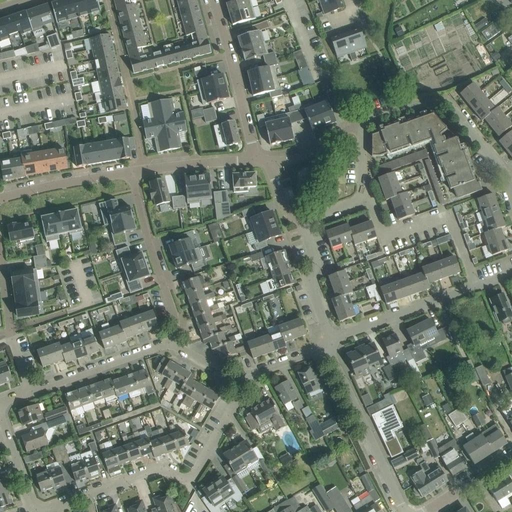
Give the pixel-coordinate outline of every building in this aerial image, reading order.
[(73,0),(64,0),(62,1),(68,21),(78,17),(73,0)] [(85,0),(73,0),(78,17),(89,14),(85,0)] [(97,0),(85,0),(89,14),(100,11),(97,0)] [(113,0),(116,9),(130,5),(129,0),(113,0)] [(226,4),(229,15),(252,8),(249,0),(239,0),(228,3),(226,4)] [(340,0),(320,0),(325,14),(342,8),(343,9),(340,0)] [(460,0),(454,0),(458,8),(463,6),(460,0)] [(68,21),(62,1),(51,4),(57,24),(68,21)] [(179,7),(182,21),(201,16),(197,2),(179,7)] [(131,5),(130,5),(116,9),(120,23),(139,18),(135,4),(131,5)] [(37,9),(43,25),(53,22),(48,6),(37,9)] [(255,19),(252,8),(229,15),(232,26),(255,19)] [(43,25),(37,9),(26,13),(26,12),(25,12),(32,32),(32,33),(44,29),(43,25)] [(21,35),(32,32),(25,12),(14,16),(19,32),(21,35)] [(3,19),(9,35),(19,32),(14,16),(3,19)] [(191,34),(205,31),(201,16),(182,21),(186,36),(191,35),(191,34)] [(142,32),(139,18),(120,23),(124,37),(142,32)] [(3,19),(0,20),(0,42),(10,39),(9,35),(3,19)] [(237,38),(241,50),(264,43),(261,31),(269,28),(267,21),(258,24),(252,26),(253,33),(237,38)] [(351,52),(354,51),(366,47),(360,30),(360,29),(345,34),(351,52)] [(193,44),(183,47),(187,60),(211,53),(205,31),(191,34),(191,35),(193,44)] [(124,37),(127,51),(142,47),(142,48),(146,47),(142,32),(124,37)] [(92,50),(112,45),(110,34),(90,39),(90,41),(92,50)] [(349,53),(351,52),(345,34),(330,39),(330,40),(331,39),(337,57),(349,53)] [(47,38),(50,50),(60,47),(59,43),(57,35),(47,38)] [(264,62),(276,59),(274,53),(268,54),(264,43),(241,50),(244,61),(263,56),(264,62)] [(94,60),(115,56),(112,45),(92,50),(94,60)] [(26,48),(28,55),(34,53),(32,46),(26,48)] [(144,57),(142,48),(142,47),(127,51),(134,74),(157,68),(158,68),(154,54),(153,54),(153,55),(144,57)] [(154,54),(158,68),(160,67),(162,66),(164,66),(187,60),(183,47),(160,53),(160,52),(159,53),(157,53),(154,54)] [(20,50),(22,56),(28,55),(26,48),(20,50)] [(301,50),(293,54),(295,59),(303,56),(301,50)] [(97,71),(117,67),(115,56),(94,60),(97,71)] [(276,59),(264,62),(266,68),(247,72),(250,84),(276,78),(273,66),(278,65),(276,59)] [(205,66),(194,69),(196,78),(207,75),(205,66)] [(99,82),(119,77),(117,67),(97,71),(99,82)] [(196,81),(199,93),(225,87),(222,74),(196,81)] [(311,75),(300,79),(303,85),(304,88),(314,84),(311,75)] [(119,77),(99,82),(101,92),(122,88),(119,77)] [(276,78),(250,84),(253,96),(269,93),(270,99),(282,96),(280,90),(279,90),(276,78)] [(499,84),(503,89),(507,86),(503,81),(499,84)] [(467,103),(480,93),(473,84),(460,94),(467,103)] [(511,91),(507,86),(503,89),(508,94),(511,91)] [(228,99),(225,87),(199,93),(202,105),(228,99)] [(122,88),(101,92),(104,103),(124,99),(122,88)] [(337,102),(332,91),(326,94),(331,105),(337,102)] [(467,103),(474,112),(487,102),(480,93),(467,103)] [(124,99),(104,103),(106,114),(127,109),(126,109),(124,99)] [(172,99),(160,102),(165,126),(185,122),(183,112),(175,114),(172,99)] [(327,100),(315,104),(324,127),(336,122),(327,100)] [(142,120),(144,130),(165,126),(160,102),(148,104),(147,104),(150,119),(142,120)] [(494,110),(487,102),(474,112),(481,121),(494,110)] [(300,104),(294,106),(298,118),(304,116),(300,104)] [(324,127),(315,104),(303,109),(312,131),(324,127)] [(298,118),(294,106),(288,108),(292,120),(298,118)] [(202,111),(204,117),(215,114),(214,108),(202,111)] [(484,119),(491,128),(504,118),(497,108),(494,110),(481,121),(482,121),(484,119)] [(453,188),(457,197),(465,194),(466,196),(481,190),(479,182),(476,183),(464,151),(462,152),(457,138),(445,142),(444,137),(441,138),(440,135),(446,130),(432,113),(413,120),(412,117),(383,128),(384,130),(372,135),(372,157),(380,157),(420,142),(421,144),(433,139),(435,145),(433,146),(436,156),(438,156),(450,190),(453,188)] [(217,120),(215,114),(204,117),(205,123),(217,120)] [(270,146),(282,143),(277,121),(276,116),(264,119),(263,115),(256,116),(259,128),(265,126),(270,146)] [(277,121),(282,143),(294,140),(289,118),(277,121)] [(511,126),(504,118),(491,128),(499,137),(511,126)] [(220,125),(223,138),(225,138),(227,147),(240,144),(234,121),(220,125)] [(185,122),(165,126),(169,151),(182,148),(179,133),(187,132),(185,122)] [(157,153),(169,151),(165,126),(144,130),(146,140),(154,138),(157,153)] [(511,145),(511,131),(499,142),(506,151),(511,145)] [(117,141),(120,160),(131,158),(130,151),(136,150),(134,138),(117,141)] [(106,142),(109,162),(120,160),(117,141),(106,142)] [(98,164),(109,162),(106,142),(95,144),(98,164)] [(98,164),(95,144),(84,146),(88,166),(98,164)] [(84,146),(74,148),(77,167),(88,166),(84,146)] [(25,176),(36,174),(32,153),(32,150),(20,152),(21,159),(22,159),(25,176)] [(64,150),(54,151),(57,170),(68,168),(64,150)] [(376,168),(378,175),(428,157),(426,150),(376,168)] [(43,151),(32,153),(36,174),(46,172),(43,153),(43,151)] [(57,170),(54,151),(43,153),(46,172),(57,170)] [(0,163),(3,181),(15,179),(11,161),(11,158),(0,160),(0,163)] [(25,178),(25,176),(22,159),(21,159),(11,161),(15,179),(25,178)] [(444,203),(429,159),(424,161),(440,204),(444,203)] [(240,174),(232,175),(234,193),(248,192),(248,188),(256,187),(255,173),(247,174),(247,173),(240,174)] [(394,173),(378,178),(382,190),(398,184),(394,173)] [(199,201),(200,201),(212,199),(209,175),(197,176),(199,201)] [(199,201),(197,176),(184,177),(187,204),(200,203),(200,201),(199,201)] [(150,183),(151,190),(150,190),(152,200),(154,200),(156,206),(169,202),(163,180),(150,183)] [(386,201),(391,199),(406,193),(401,194),(398,184),(382,190),(386,201)] [(227,191),(220,192),(221,204),(228,203),(227,191)] [(215,205),(221,204),(220,192),(213,193),(215,205)] [(406,193),(391,199),(394,210),(410,204),(406,193)] [(497,205),(493,194),(477,200),(481,211),(497,205)] [(109,225),(133,219),(129,206),(119,209),(116,200),(99,204),(104,226),(109,225)] [(410,204),(394,210),(398,221),(414,215),(410,204)] [(485,222),(501,216),(497,205),(481,211),(485,222)] [(241,212),(244,218),(255,214),(253,208),(241,212)] [(77,210),(65,212),(70,233),(69,233),(69,235),(82,232),(77,210)] [(70,233),(65,212),(54,215),(53,215),(58,235),(69,233),(70,233)] [(253,232),(276,224),(272,212),(249,220),(253,232)] [(59,240),(58,235),(53,215),(44,217),(41,218),(46,243),(59,240)] [(505,227),(501,216),(485,222),(489,232),(484,234),(500,229),(505,227)] [(114,246),(127,243),(125,233),(136,231),(133,219),(109,225),(114,246)] [(371,222),(360,225),(366,241),(377,238),(371,222)] [(11,242),(19,240),(20,242),(34,239),(30,223),(17,226),(17,224),(8,226),(11,242)] [(217,223),(208,226),(212,238),(220,235),(217,223)] [(276,224),(253,232),(257,243),(254,245),(256,251),(267,247),(265,241),(280,235),(276,224)] [(347,225),(337,228),(342,244),(352,241),(347,225)] [(354,246),(366,241),(360,225),(349,229),(348,225),(347,225),(352,241),(354,246)] [(337,228),(325,233),(331,248),(342,244),(337,228)] [(488,245),(504,239),(500,229),(484,234),(488,245)] [(181,235),(183,241),(169,246),(173,257),(194,250),(190,239),(194,237),(192,231),(181,235)] [(508,250),(504,239),(488,245),(492,256),(508,250)] [(118,258),(123,272),(146,265),(142,253),(131,256),(130,254),(128,247),(115,251),(118,258)] [(198,248),(194,250),(173,257),(177,269),(191,264),(193,270),(204,266),(198,248)] [(265,257),(270,269),(286,263),(288,262),(284,250),(265,257)] [(259,253),(250,256),(252,262),(264,258),(262,252),(259,253)] [(460,273),(455,257),(444,261),(449,277),(460,273)] [(439,280),(449,277),(444,261),(433,265),(439,280)] [(270,269),(273,279),(290,273),(286,263),(270,269)] [(150,276),(146,265),(123,272),(128,287),(130,294),(142,289),(140,283),(139,280),(150,276)] [(428,284),(439,280),(433,265),(422,269),(423,273),(428,284)] [(36,269),(35,269),(11,273),(13,284),(38,280),(36,269)] [(328,277),(332,287),(348,282),(344,271),(328,277)] [(277,290),(290,285),(294,284),(290,273),(273,279),(277,290)] [(423,273),(413,277),(419,293),(429,289),(428,284),(423,273)] [(209,282),(205,283),(202,276),(182,283),(186,295),(202,289),(202,290),(211,286),(209,282)] [(408,297),(419,293),(413,277),(402,281),(408,297)] [(40,292),(38,280),(13,284),(13,285),(14,285),(15,295),(40,292)] [(229,281),(222,284),(225,290),(232,288),(229,281)] [(397,301),(408,297),(402,281),(391,285),(397,301)] [(352,293),(348,282),(332,287),(336,298),(352,293)] [(386,305),(397,301),(391,285),(380,289),(386,305)] [(186,295),(191,306),(206,301),(215,298),(213,293),(204,296),(202,290),(202,289),(186,295)] [(40,292),(15,295),(17,305),(16,305),(16,306),(36,303),(41,303),(40,292)] [(107,302),(124,297),(122,292),(106,298),(107,302)] [(331,300),(335,311),(351,305),(348,295),(352,294),(352,293),(336,298),(331,300)] [(511,314),(503,294),(503,295),(502,293),(496,296),(497,297),(490,300),(495,312),(493,313),(496,321),(498,320),(499,322),(502,321),(503,325),(511,322),(510,318),(511,316),(511,314)] [(208,307),(206,301),(191,306),(195,318),(210,312),(219,309),(217,304),(208,307)] [(38,315),(36,303),(16,306),(18,318),(38,315)] [(355,316),(351,305),(335,311),(339,322),(355,316)] [(158,327),(153,311),(142,315),(148,331),(158,327)] [(195,318),(199,329),(223,320),(221,316),(212,319),(210,312),(195,318)] [(137,335),(148,331),(142,315),(131,319),(137,335)] [(120,323),(121,326),(126,339),(137,335),(131,319),(120,323)] [(306,335),(300,319),(289,323),(295,339),(306,335)] [(223,320),(199,329),(197,329),(199,336),(201,335),(203,340),(223,333),(227,331),(225,327),(216,330),(214,324),(223,320)] [(430,320),(418,325),(426,341),(433,338),(436,344),(447,339),(442,329),(436,332),(430,320)] [(284,343),(295,339),(289,323),(278,327),(284,343)] [(406,346),(413,359),(415,364),(426,358),(419,344),(426,341),(418,325),(407,331),(413,343),(406,346)] [(127,342),(126,339),(121,326),(110,330),(116,346),(127,342)] [(286,347),(284,343),(278,327),(280,332),(269,336),(275,351),(286,347)] [(99,334),(105,350),(116,346),(110,330),(99,334)] [(209,343),(212,350),(232,342),(236,341),(234,336),(225,339),(223,333),(203,340),(204,345),(209,343)] [(406,360),(395,335),(382,340),(390,357),(396,354),(400,363),(406,360)] [(82,340),(88,356),(99,352),(93,336),(82,340)] [(264,355),(275,351),(269,336),(258,339),(264,355)] [(258,339),(247,343),(253,359),(264,355),(258,339)] [(77,360),(88,356),(82,340),(71,344),(77,360)] [(239,353),(245,351),(243,346),(234,350),(232,342),(212,350),(213,354),(218,352),(221,360),(239,353)] [(66,363),(61,347),(59,344),(48,348),(53,364),(64,360),(66,364),(66,363)] [(71,344),(61,347),(66,363),(77,360),(71,344)] [(373,344),(360,350),(368,368),(374,365),(376,369),(383,367),(373,344)] [(43,368),(53,364),(48,348),(37,352),(43,368)] [(360,350),(347,355),(357,377),(363,375),(364,377),(371,375),(368,368),(360,350)] [(455,355),(452,362),(459,365),(462,358),(455,355)] [(167,390),(172,382),(180,367),(169,361),(169,362),(163,358),(155,371),(162,375),(168,379),(163,388),(167,390)] [(413,359),(407,362),(414,375),(419,372),(415,364),(413,359)] [(7,366),(5,362),(0,363),(0,365),(1,368),(0,368),(0,384),(12,380),(7,366)] [(389,382),(396,378),(390,365),(382,369),(389,382)] [(482,365),(474,368),(482,386),(489,382),(482,365)] [(511,365),(502,370),(505,377),(511,373),(511,365)] [(178,385),(173,393),(170,398),(174,400),(180,392),(190,373),(180,367),(172,382),(178,385)] [(304,371),(298,373),(307,395),(324,388),(321,380),(317,372),(316,372),(313,373),(312,369),(307,367),(303,369),(304,371)] [(142,389),(144,397),(154,393),(146,370),(134,374),(140,390),(142,389)] [(181,404),(185,406),(198,384),(192,380),(195,376),(190,373),(180,392),(186,395),(181,404)] [(510,403),(500,409),(511,427),(511,373),(505,377),(511,393),(511,396),(508,400),(510,403)] [(123,378),(128,394),(130,398),(141,394),(140,390),(134,374),(123,378)] [(112,382),(116,395),(117,398),(128,394),(123,378),(112,382)] [(111,379),(99,383),(105,399),(116,395),(112,382),(111,379)] [(278,386),(275,388),(288,412),(294,409),(296,411),(303,407),(288,381),(283,383),(282,380),(277,383),(278,386)] [(99,383),(88,387),(93,403),(105,399),(99,383)] [(209,390),(198,384),(185,406),(189,408),(194,400),(200,404),(209,390)] [(88,387),(76,392),(82,407),(93,403),(88,387)] [(205,406),(212,410),(220,396),(209,390),(200,404),(196,412),(200,415),(205,406)] [(76,409),(82,407),(76,392),(65,396),(73,417),(78,416),(76,409)] [(390,397),(385,400),(376,404),(380,411),(394,405),(390,397)] [(280,416),(270,399),(250,410),(260,427),(270,421),(276,432),(285,427),(279,416),(280,416)] [(18,412),(23,426),(43,419),(38,405),(18,412)] [(403,428),(392,405),(380,411),(371,416),(372,416),(372,415),(380,412),(385,422),(380,425),(381,428),(378,429),(379,432),(391,458),(403,453),(393,432),(403,428)] [(64,416),(68,415),(65,407),(55,411),(55,413),(44,417),(47,423),(50,422),(64,417),(64,416)] [(448,416),(456,428),(467,421),(459,409),(448,416)] [(479,413),(472,416),(477,427),(484,424),(479,413)] [(171,415),(165,417),(169,426),(173,424),(174,424),(171,415)] [(324,436),(322,432),(319,426),(313,416),(306,419),(312,430),(309,432),(315,442),(324,436)] [(67,424),(64,417),(50,422),(53,428),(67,424)] [(333,418),(319,426),(322,432),(336,424),(333,418)] [(41,431),(22,437),(27,452),(48,444),(45,436),(48,430),(53,428),(50,422),(47,423),(46,423),(45,423),(39,425),(41,431)] [(341,422),(336,424),(322,432),(324,436),(343,426),(341,422)] [(84,424),(76,427),(79,435),(91,431),(89,427),(85,428),(84,424)] [(177,450),(189,446),(184,431),(177,433),(173,424),(169,426),(172,435),(177,450)] [(495,425),(482,434),(486,439),(493,452),(507,444),(495,425)] [(157,430),(161,439),(166,454),(177,450),(172,435),(165,437),(162,428),(157,430)] [(130,445),(126,436),(125,431),(120,432),(125,446),(130,462),(141,457),(136,442),(130,445)] [(155,458),(148,438),(141,441),(138,432),(133,433),(136,442),(141,457),(149,455),(150,460),(155,458)] [(146,434),(148,438),(155,458),(166,454),(161,439),(154,441),(151,432),(146,434)] [(474,465),(493,452),(486,439),(482,434),(481,434),(482,435),(476,439),(472,434),(465,438),(469,444),(463,447),(474,465)] [(434,459),(440,456),(441,456),(438,449),(433,439),(426,442),(434,459)] [(110,441),(113,450),(114,450),(119,465),(130,462),(125,446),(118,449),(115,440),(110,441)] [(453,440),(438,449),(441,456),(440,456),(446,466),(452,476),(465,468),(454,451),(458,448),(453,440)] [(257,460),(246,441),(235,448),(246,467),(257,460)] [(94,442),(88,444),(93,459),(83,462),(88,478),(88,480),(101,475),(97,465),(102,464),(94,442)] [(63,444),(58,446),(60,452),(66,450),(63,444)] [(121,470),(119,465),(114,450),(113,450),(107,453),(103,444),(99,446),(108,472),(113,471),(114,473),(121,470)] [(63,461),(60,452),(58,446),(51,449),(56,463),(63,461)] [(235,474),(246,467),(235,448),(223,455),(235,474)] [(416,449),(403,455),(407,462),(419,456),(416,449)] [(66,450),(60,452),(63,461),(64,464),(70,462),(66,450)] [(41,452),(29,456),(31,462),(43,458),(41,452)] [(288,454),(279,459),(283,466),(292,461),(288,454)] [(322,454),(315,458),(317,462),(324,458),(322,454)] [(264,459),(258,462),(266,475),(271,472),(264,459)] [(70,465),(76,482),(88,478),(83,462),(82,461),(70,465)] [(419,464),(422,470),(428,483),(431,482),(435,489),(448,481),(438,466),(432,470),(426,461),(419,464)] [(48,472),(53,488),(54,490),(66,485),(60,468),(48,472)] [(41,492),(53,488),(48,472),(47,470),(35,475),(41,492)] [(428,483),(422,470),(410,477),(414,484),(413,485),(415,488),(414,489),(413,490),(416,495),(418,496),(420,495),(422,498),(435,489),(431,482),(428,483)] [(369,495),(360,501),(366,511),(380,511),(374,503),(380,499),(374,489),(366,474),(360,477),(368,493),(369,495)] [(246,489),(238,476),(232,479),(240,493),(246,489)] [(511,482),(508,476),(489,488),(497,502),(511,493),(511,494),(511,482)] [(216,478),(211,481),(225,502),(231,498),(237,503),(244,498),(235,486),(231,489),(223,477),(220,479),(219,478),(216,478)] [(225,502),(211,481),(206,485),(205,487),(205,489),(203,491),(211,502),(206,506),(210,511),(220,511),(219,507),(225,502)] [(320,485),(312,490),(325,511),(328,511),(334,508),(320,485)] [(351,511),(336,487),(326,493),(337,511),(351,511)] [(8,492),(0,494),(0,507),(12,503),(8,492)] [(151,510),(151,511),(176,511),(174,505),(172,505),(169,497),(160,500),(159,497),(154,499),(157,508),(151,510)] [(128,511),(145,511),(141,501),(136,503),(137,506),(128,509),(128,511)] [(280,505),(272,510),(272,511),(293,511),(287,501),(280,505)] [(366,511),(360,501),(353,505),(357,511),(355,511),(366,511)]
